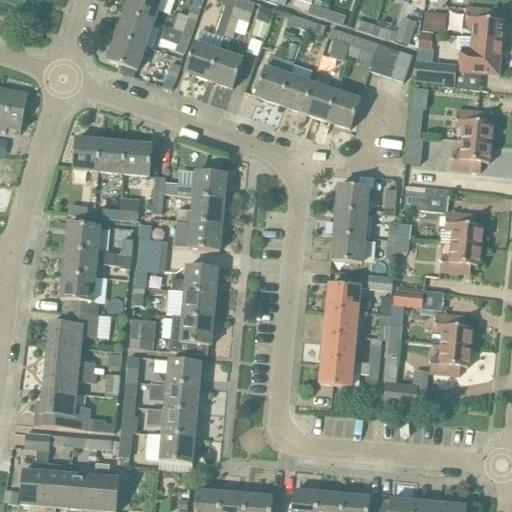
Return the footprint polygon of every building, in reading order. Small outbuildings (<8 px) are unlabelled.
[(158,14),(162,1),(158,0),(129,0),(124,15),(154,25),(158,14)] [(193,0),(187,18),(196,21),(203,2),(198,0),(193,0)] [(224,38),(237,0),(217,0),(216,3),(225,6),(216,35),(224,38)] [(250,4),(238,0),(237,0),(224,38),(233,41),(239,22),(249,26),(255,5),(250,4)] [(307,16),(325,22),(328,12),(311,6),(307,16)] [(272,13),(260,9),(256,20),(260,21),(259,23),(258,22),(253,36),(263,40),(268,26),(267,25),(272,13)] [(473,40),(502,43),(504,23),(496,22),(497,13),(467,10),(465,26),(474,27),(473,40)] [(346,18),(328,12),(325,22),(342,27),(346,18)] [(420,33),(420,35),(433,36),(433,34),(444,35),(446,16),(425,14),(423,34),(420,33)] [(154,25),(124,15),(116,39),(146,49),(154,25)] [(305,32),(308,23),(291,17),(288,26),(305,32)] [(181,35),(191,38),(196,21),(187,18),(181,35)] [(416,24),(402,19),(395,42),(409,47),(416,24)] [(355,32),(372,37),(375,28),(359,22),(355,32)] [(308,23),(305,32),(323,38),(326,29),(308,23)] [(393,33),(375,28),(372,37),(389,43),(393,33)] [(285,29),(283,37),(293,40),(295,33),(285,29)] [(330,51),(349,58),(355,39),(332,31),(329,41),(333,42),(330,51)] [(185,56),(191,38),(181,35),(175,53),(185,56)] [(433,36),(420,35),(418,52),(431,54),(433,36)] [(146,49),(116,39),(108,63),(137,73),(146,49)] [(378,47),(355,39),(349,58),(372,65),(378,47)] [(498,77),(502,43),(473,40),(471,52),(462,51),(460,73),(498,77)] [(209,83),(219,53),(195,45),(184,74),(209,83)] [(369,73),(381,77),(389,51),(378,47),(372,65),(369,73)] [(389,51),(381,77),(392,81),(401,54),(389,51)] [(243,62),(219,53),(209,83),(233,91),(243,62)] [(401,54),(392,81),(403,85),(412,58),(401,54)] [(457,67),(416,64),(414,84),(444,86),(444,88),(455,90),(457,67)] [(181,68),(171,65),(163,88),(173,92),(181,68)] [(255,99),(279,107),(289,78),(265,69),(255,99)] [(303,115),(313,86),(289,78),(279,107),(303,115)] [(326,123),(336,94),(313,86),(303,115),(326,123)] [(1,91),(0,91),(0,131),(6,133),(7,130),(20,132),(19,135),(20,136),(28,96),(12,93),(12,96),(0,94),(1,91)] [(336,94),(326,123),(350,132),(360,102),(336,94)] [(409,137),(420,138),(423,111),(412,110),(409,137)] [(463,130),(462,143),(491,146),(493,126),(485,125),(486,115),(456,112),(455,129),(463,130)] [(420,138),(409,137),(406,166),(421,167),(423,141),(420,141),(420,138)] [(98,174),(101,143),(76,141),(73,172),(98,174)] [(489,165),(491,146),(462,143),(461,155),(453,155),(454,144),(450,143),(450,144),(439,143),(439,142),(425,141),(422,166),(450,170),(450,171),(480,174),(481,164),(489,165)] [(127,145),(101,143),(98,174),(124,176),(127,145)] [(127,145),(124,176),(149,179),(152,148),(127,145)] [(165,197),(169,197),(193,199),(224,202),(227,177),(196,174),(194,188),(178,186),(177,189),(165,188),(166,180),(156,179),(155,197),(164,198),(165,197)] [(336,212),(367,215),(370,190),(338,187),(336,212)] [(397,192),(387,191),(384,217),(395,218),(397,192)] [(168,209),(169,197),(165,197),(164,198),(155,197),(153,215),(163,216),(163,208),(168,209)] [(423,213),(424,199),(405,197),(403,211),(423,213)] [(222,227),(224,202),(193,199),(192,213),(178,212),(177,223),(222,227)] [(119,222),(121,200),(120,212),(118,212),(119,202),(103,200),(101,220),(119,222)] [(140,202),(121,200),(119,222),(137,223),(138,223),(140,202)] [(88,209),(69,207),(68,216),(87,218),(88,209)] [(333,237),(365,240),(367,215),(336,212),(333,237)] [(476,218),(446,215),(444,231),(452,232),(451,245),(481,248),(483,228),(475,227),(476,218)] [(222,227),(177,223),(174,249),(220,253),(222,227)] [(65,251),(98,254),(100,228),(68,225),(65,251)] [(396,243),(396,239),(397,225),(389,225),(388,242),(396,243)] [(397,225),(396,239),(410,241),(411,227),(397,225)] [(138,260),(165,262),(166,248),(149,247),(150,229),(141,228),(138,260)] [(365,240),(333,237),(331,263),(362,266),(365,240)] [(396,239),(396,243),(394,262),(408,263),(410,241),(396,239)] [(121,256),(131,257),(133,243),(123,242),(121,256)] [(394,262),(396,243),(388,242),(386,261),(394,262)] [(479,268),(481,248),(451,245),(449,257),(442,256),(440,274),(470,277),(471,267),(479,268)] [(98,254),(65,251),(63,276),(95,279),(97,267),(120,269),(120,270),(130,271),(131,257),(121,256),(121,258),(98,254)] [(165,262),(138,260),(136,289),(145,290),(146,274),(163,275),(165,262)] [(172,293),(185,294),(216,297),(218,271),(187,268),(186,283),(173,282),(172,293)] [(92,317),(95,279),(63,276),(61,302),(65,302),(64,314),(92,317)] [(379,279),(370,278),(368,292),(390,294),(392,280),(379,279)] [(327,312),(358,315),(360,289),(329,286),(327,312)] [(143,309),(145,290),(136,289),(134,308),(143,309)] [(423,295),(394,292),(392,307),(421,310),(421,311),(443,313),(444,296),(423,294),(423,295)] [(182,319),(213,322),(216,297),(185,294),(182,319)] [(380,317),(388,317),(390,299),(381,298),(380,317)] [(390,299),(388,317),(386,341),(401,343),(402,328),(389,327),(392,299),(390,299)] [(358,315),(327,312),(324,336),(356,339),(358,315)] [(99,317),(92,317),(64,314),(63,314),(62,326),(50,325),(48,348),(81,351),(83,338),(97,339),(99,317)] [(386,342),(386,341),(388,317),(380,317),(378,341),(386,342)] [(442,334),(441,347),(470,350),(472,330),(464,329),(465,320),(436,317),(434,333),(442,334)] [(213,322),(182,319),(173,318),(170,353),(208,357),(209,347),(211,348),(213,322)] [(141,324),(132,323),(130,350),(140,351),(141,341),(140,341),(141,324)] [(324,336),(322,361),(353,364),(356,339),(324,336)] [(386,341),(386,342),(385,343),(388,343),(384,385),(386,385),(384,404),(415,408),(415,406),(435,408),(437,392),(427,391),(429,373),(414,372),(413,388),(397,387),(401,343),(386,341)] [(371,347),(369,365),(378,366),(380,348),(371,347)] [(470,350),(441,347),(440,359),(431,358),(430,375),(459,378),(460,369),(468,370),(470,350)] [(81,351),(48,348),(46,371),(93,375),(94,365),(80,363),(81,351)] [(369,365),(353,364),(322,361),(320,386),(351,389),(352,375),(368,376),(367,384),(377,384),(378,366),(369,365)] [(167,387),(199,390),(201,365),(169,362),(167,387)] [(138,371),(128,370),(127,384),(137,385),(138,371)] [(97,376),(93,375),(46,371),(44,394),(77,397),(78,383),(96,385),(97,376)] [(120,378),(107,377),(105,398),(118,399),(120,378)] [(127,384),(125,398),(136,399),(137,385),(127,384)] [(197,415),(199,390),(167,387),(164,413),(197,415)] [(77,397),(44,394),(41,417),(42,417),(41,429),(36,428),(36,429),(114,436),(115,430),(88,427),(90,410),(76,409),(77,397)] [(194,441),(197,415),(164,413),(162,438),(194,441)] [(124,417),(122,434),(137,435),(138,419),(124,417)] [(132,435),(122,434),(120,459),(130,460),(132,435)] [(53,448),(54,439),(26,436),(25,451),(49,454),(50,447),(53,448)] [(192,466),(194,441),(162,438),(160,463),(192,466)] [(73,450),(74,441),(54,439),(53,448),(73,450)] [(97,452),(98,443),(74,441),(73,450),(97,452)] [(112,444),(98,443),(97,452),(111,453),(112,444)] [(32,511),(44,511),(48,466),(36,464),(35,473),(23,472),(20,507),(21,507),(33,508),(32,511)] [(96,465),(95,472),(92,511),(116,511),(119,480),(118,480),(118,481),(109,480),(110,467),(96,465)] [(48,466),(44,511),(55,511),(56,510),(68,511),(71,477),(60,476),(61,467),(48,466)] [(71,477),(68,511),(81,511),(80,511),(92,511),(95,472),(82,471),(81,478),(71,477)] [(19,495),(7,493),(5,505),(18,506),(19,495)] [(220,511),(222,495),(196,493),(194,511),(220,511)] [(317,511),(319,495),(294,493),(291,511),(317,511)] [(245,511),(247,497),(222,495),(220,511),(245,511)] [(319,495),(317,511),(342,511),(344,497),(319,495)] [(247,497),(245,511),(271,511),(273,499),(247,497)] [(368,511),(370,499),(344,497),(342,511),(368,511)] [(414,511),(416,504),(390,501),(389,511),(414,511)] [(180,502),(179,511),(183,511),(187,511),(189,502),(180,502)]
